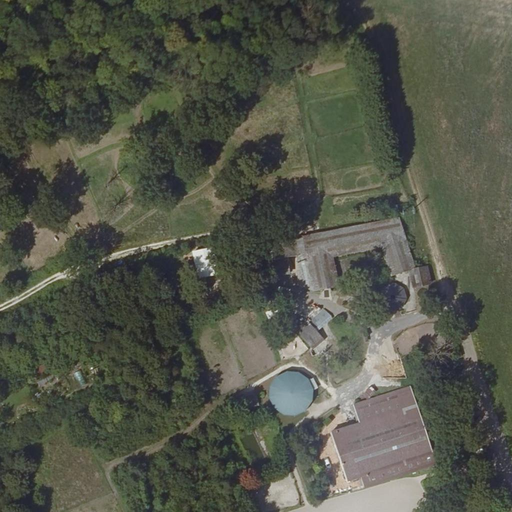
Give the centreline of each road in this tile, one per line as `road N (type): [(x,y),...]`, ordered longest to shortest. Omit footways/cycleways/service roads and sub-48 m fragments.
road 1 (track): [(344,0),(380,61),(451,313)]
road 2 (unclassified): [(451,313),(511,463)]
